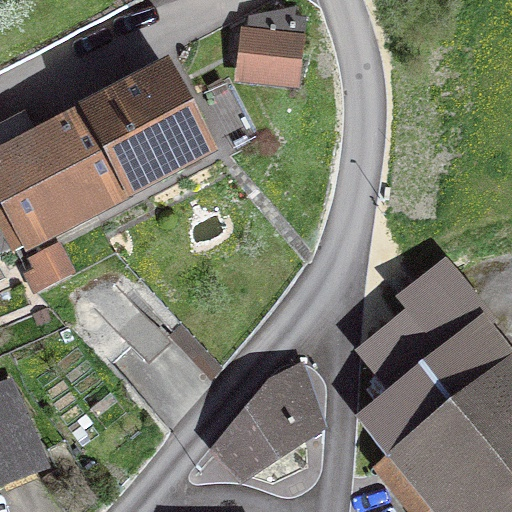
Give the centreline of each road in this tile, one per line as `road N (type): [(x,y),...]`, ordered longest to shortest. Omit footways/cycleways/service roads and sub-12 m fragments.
road 1 (residential): [(337,291),(362,174),(360,86),(337,0)]
road 2 (residential): [(160,505),(220,387),(337,291)]
road 3 (residential): [(337,291),(326,446),(303,511)]
